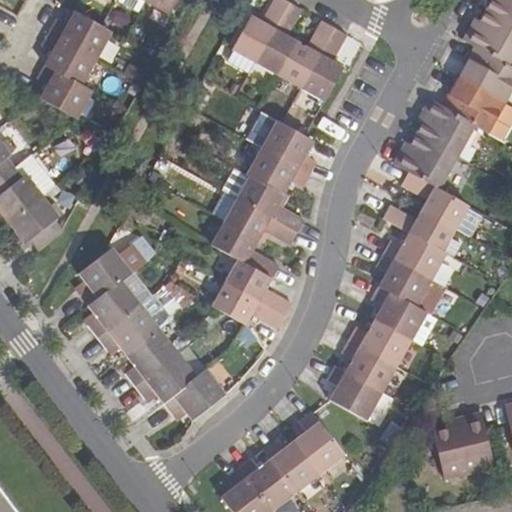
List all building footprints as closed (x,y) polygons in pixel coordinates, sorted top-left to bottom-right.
[(145,0),(145,2),(168,15),(176,0),(145,0)] [(232,51),(255,64),(290,3),(284,0),(274,0),(262,21),(252,16),(232,51)] [(511,0),(490,0),(484,10),(511,24),(511,0)] [(255,64),(278,76),(297,42),(287,35),(302,9),(290,3),(255,64)] [(477,48),(508,65),(511,58),(511,24),(484,10),(479,20),(474,30),(469,27),(462,40),(477,48)] [(50,34),(96,60),(112,33),(102,27),(78,14),(75,11),(67,25),(58,20),(50,34)] [(469,27),(474,30),(479,20),(474,18),(469,27)] [(278,76),(300,89),(335,27),(321,21),(306,47),(297,42),(278,76)] [(300,89),(323,103),(344,69),(332,61),(348,35),(335,27),(300,89)] [(45,66),(82,86),(96,60),(50,34),(42,48),(52,53),(45,66)] [(457,76),(502,101),(511,83),(511,67),(508,65),(477,48),(467,66),(464,64),(457,76)] [(39,98),(77,119),(92,93),(82,86),(45,66),(37,80),(48,85),(39,98)] [(474,127),(485,132),(502,101),(457,76),(450,88),(454,90),(442,109),(474,127)] [(414,134),(456,157),(474,127),(442,109),(429,100),(422,111),(425,115),(420,124),(414,134)] [(416,122),(420,124),(425,115),(422,111),(416,122)] [(262,148),(310,175),(315,162),(306,156),(314,142),(304,137),(280,123),(276,122),(262,148)] [(409,173),(438,189),(456,157),(414,134),(408,144),(403,155),(398,152),(392,164),(409,173)] [(0,178),(15,167),(7,157),(16,151),(6,139),(2,143),(0,139),(0,178)] [(398,152),(403,155),(408,144),(404,141),(398,152)] [(250,178),(284,197),(291,182),(302,188),(310,175),(262,148),(246,175),(250,178)] [(58,184),(33,153),(15,167),(22,177),(31,171),(40,182),(36,185),(44,195),(58,184)] [(44,195),(36,185),(40,182),(31,171),(22,177),(15,167),(0,178),(0,211),(8,222),(43,195),(44,195)] [(421,210),(455,229),(469,207),(438,189),(409,173),(401,185),(427,200),(421,210)] [(238,199),(297,233),(304,221),(279,206),(284,197),(250,178),(238,199)] [(31,241),(38,251),(64,231),(62,228),(56,221),(65,215),(55,202),(50,205),(43,195),(8,222),(25,244),(31,241)] [(264,232),(290,246),(297,233),(238,199),(224,223),(258,243),(264,232)] [(410,232),(444,251),(455,229),(421,210),(416,220),(390,206),(384,218),(410,232)] [(237,261),(271,280),(279,267),(253,251),(258,243),(224,223),(211,246),(237,261)] [(385,254),(431,280),(447,253),(444,251),(410,232),(402,246),(392,240),(385,254)] [(79,296),(88,308),(122,281),(132,274),(144,264),(130,246),(118,256),(112,249),(79,275),(89,288),(79,296)] [(381,287),(416,307),(431,280),(385,254),(376,268),(388,275),(381,287)] [(225,283),(286,318),(293,304),(266,290),(271,280),(237,261),(225,283)] [(432,315),(447,289),(431,280),(416,307),(428,313),(432,315)] [(88,325),(97,337),(140,306),(122,281),(88,308),(97,319),(88,325)] [(253,314),(279,330),(286,318),(225,283),(212,307),(228,316),(246,326),(253,314)] [(375,319),(412,340),(428,313),(416,307),(381,287),(373,301),(382,306),(375,319)] [(117,345),(126,356),(160,329),(140,306),(97,337),(108,351),(117,345)] [(351,340),(397,367),(412,340),(375,319),(368,333),(358,328),(351,340)] [(126,374),(136,387),(179,354),(160,329),(126,356),(134,368),(126,374)] [(345,373),(382,393),(397,367),(351,340),(343,354),(353,359),(345,373)] [(155,392),(163,403),(197,378),(179,354),(136,387),(146,400),(155,392)] [(330,400),(367,421),(382,393),(345,373),(336,368),(329,381),(338,386),(330,400)] [(183,408),(193,421),(226,395),(207,370),(197,378),(163,403),(173,416),(183,408)] [(293,441),(319,474),(345,454),(314,412),(299,423),(305,432),(293,441)] [(432,432),(443,479),(494,467),(480,412),(450,419),(451,428),(432,432)] [(270,459),(295,491),(319,474),(293,441),(283,448),(277,440),(263,450),(270,459)] [(239,468),(272,509),(295,491),(270,459),(258,468),(250,459),(239,468)] [(220,496),(232,511),(268,511),(272,509),(239,468),(225,478),(233,488),(220,496)] [(0,511),(16,511),(0,490),(0,511)]
